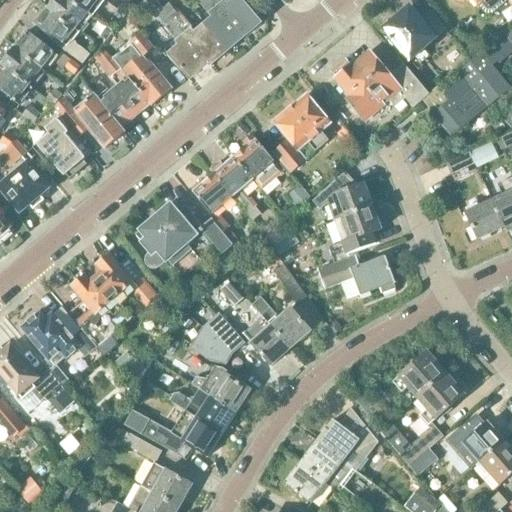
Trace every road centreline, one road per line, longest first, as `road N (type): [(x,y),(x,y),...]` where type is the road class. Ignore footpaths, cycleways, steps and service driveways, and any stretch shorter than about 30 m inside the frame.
road 1 (residential): [(0,289),(301,33)]
road 2 (residential): [(227,511),(310,393),(350,355),(452,297)]
road 3 (residential): [(452,297),(388,147)]
